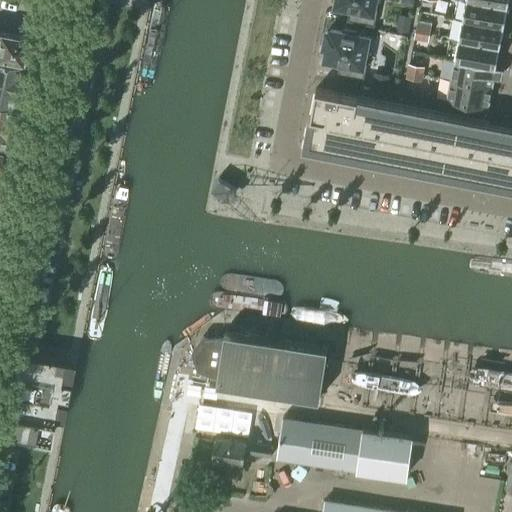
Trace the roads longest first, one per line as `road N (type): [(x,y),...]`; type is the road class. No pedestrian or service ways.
road 1 (residential): [(511,208),(285,164),(315,0)]
road 2 (residential): [(0,358),(70,26)]
